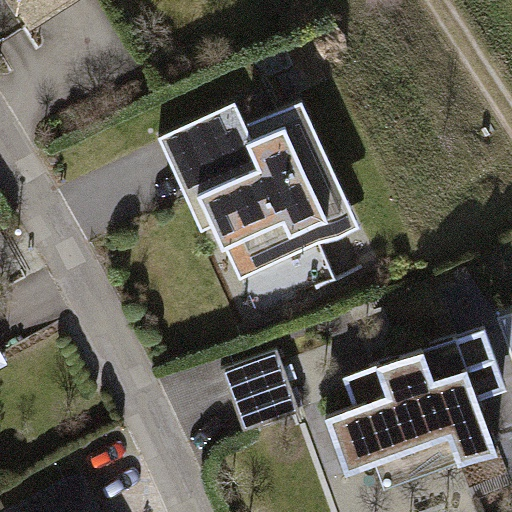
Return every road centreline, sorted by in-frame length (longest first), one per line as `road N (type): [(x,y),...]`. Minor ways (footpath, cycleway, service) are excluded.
road 1 (residential): [(0,145),(40,199),(182,511)]
road 2 (track): [(511,128),(433,0)]
